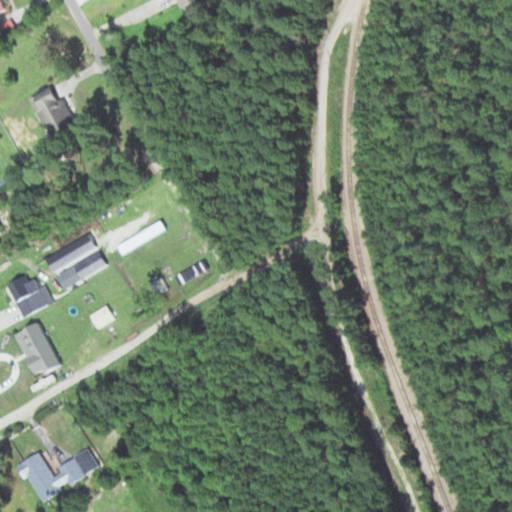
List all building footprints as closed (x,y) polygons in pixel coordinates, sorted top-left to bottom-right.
[(211,7),(207,0),(172,0),(175,5),(182,2),(190,17),(211,7)] [(78,127),(56,87),(35,99),(57,138),(78,127)] [(65,289),(85,281),(71,247),(51,255),(65,289)] [(11,285),(28,317),(50,305),(33,273),(11,285)] [(105,333),(119,327),(111,308),(97,314),(105,333)] [(21,333),(41,376),(65,365),(44,322),(21,333)] [(25,463),(45,502),(92,478),(87,469),(95,465),(90,454),(63,467),(66,471),(58,475),(46,453),(25,463)]
